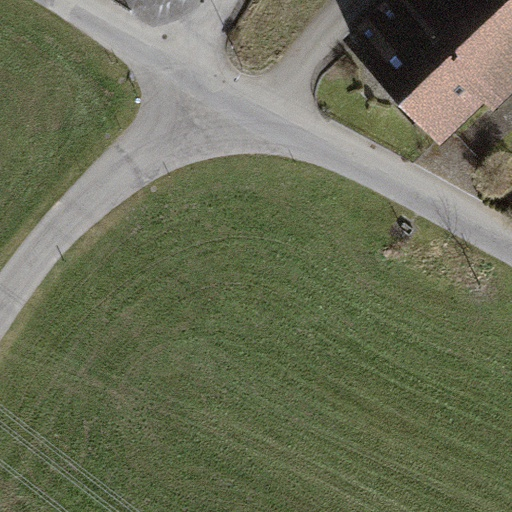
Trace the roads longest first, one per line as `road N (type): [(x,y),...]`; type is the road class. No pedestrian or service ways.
road 1 (unclassified): [(223,89),(511,243)]
road 2 (unclassified): [(223,89),(65,224),(0,309)]
road 3 (unclassified): [(71,0),(223,89)]
